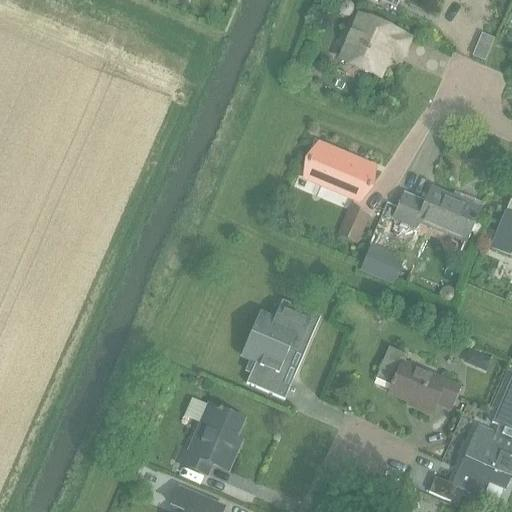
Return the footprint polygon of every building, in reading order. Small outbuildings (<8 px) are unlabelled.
[(375,0),(396,9),(399,0),(375,0)] [(409,40),(390,32),(359,19),(341,61),(380,77),(391,50),(402,55),(409,40)] [(362,202),(368,188),(376,170),(317,145),(303,178),(362,202)] [(466,242),(472,228),(479,210),(463,203),(461,206),(430,193),(426,204),(404,195),(394,219),(416,228),(419,223),(466,242)] [(511,201),(497,234),(492,245),(491,249),(511,257),(511,256),(511,201)] [(358,245),(370,216),(350,208),(338,236),(358,245)] [(488,231),(483,242),(492,245),(497,234),(488,231)] [(362,267),(360,272),(361,272),(393,285),(404,260),(370,246),(362,265),(362,267)] [(439,293),(438,297),(438,301),(441,305),(445,306),(450,306),(453,303),(455,299),(454,294),(451,291),(447,289),(443,290),(439,293)] [(320,318),(282,302),(279,310),(275,308),(271,318),(260,313),(241,358),(251,363),(247,372),(251,374),(246,385),(285,401),(320,318)] [(450,411),(458,392),(460,389),(405,365),(409,357),(389,348),(376,380),(392,387),(389,394),(415,406),(414,409),(431,416),(436,404),(450,411)] [(481,356),(476,368),(487,373),(492,361),(481,356)] [(478,427),(453,486),(457,488),(471,494),(483,499),(489,484),(506,492),(511,477),(511,377),(492,424),(499,427),(495,435),(478,427)] [(308,404),(322,411),(327,402),(312,394),(308,404)] [(177,464),(182,465),(207,476),(212,465),(229,472),(238,449),(233,447),(244,421),(213,408),(192,457),(182,452),(177,464)] [(435,478),(429,493),(451,503),(457,488),(453,486),(435,478)] [(219,511),(221,509),(181,491),(174,509),(182,511),(219,511)]
